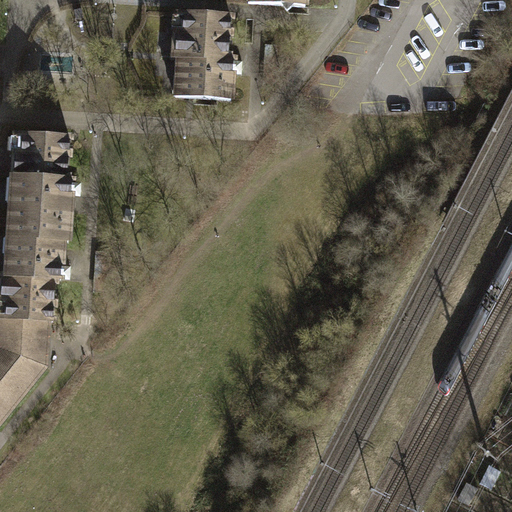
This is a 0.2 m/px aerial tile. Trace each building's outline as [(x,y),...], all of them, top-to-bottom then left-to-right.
[(0,0),(0,39),(2,40),(8,40),(9,0),(0,0)] [(182,64),(180,103),(243,107),(245,67),(238,66),(241,22),(180,18),(178,63),(182,64)] [(13,205),(11,240),(16,240),(64,241),(64,243),(69,243),(72,196),(81,196),(81,184),(73,184),(73,181),(68,181),(71,140),(58,139),(54,133),(49,138),(24,137),(23,153),(17,153),(15,180),(20,180),(18,205),(13,205)] [(64,241),(16,240),(15,257),(10,257),(9,275),(3,275),(3,302),(7,302),(6,320),(48,322),(54,323),(56,281),(62,281),(62,280),(71,280),(71,267),(63,267),(64,243),(64,241)] [(0,320),(0,319),(0,422),(45,367),(48,322),(6,320),(0,320)] [(505,470),(511,456),(511,450),(500,445),(491,463),(505,470)]
